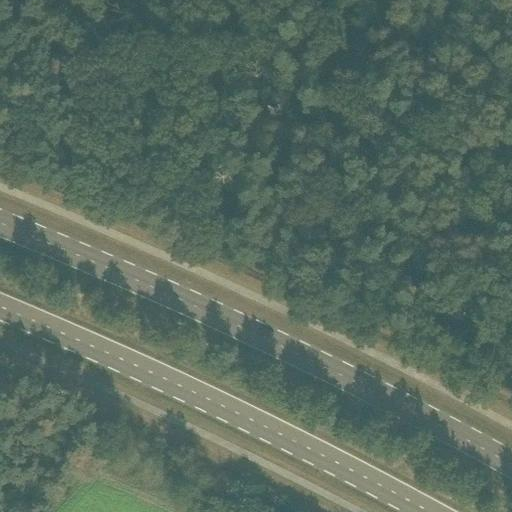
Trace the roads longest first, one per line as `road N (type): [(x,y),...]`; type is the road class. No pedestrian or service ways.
road 1 (primary): [(511,469),(294,353),(0,228)]
road 2 (primary): [(0,310),(276,435),(418,511)]
